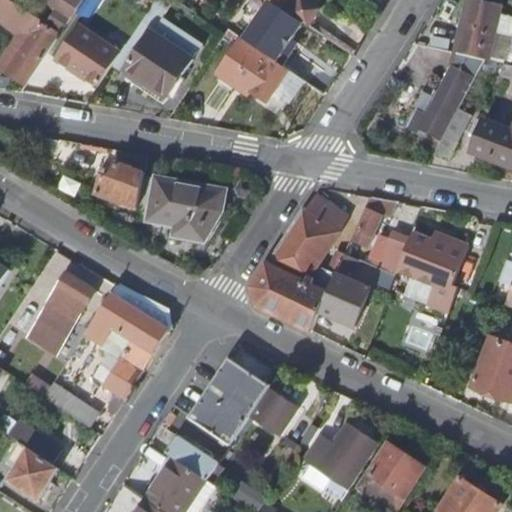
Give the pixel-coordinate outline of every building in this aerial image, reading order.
[(14,2),(10,0),(0,0),(0,8),(7,13),(14,2)] [(70,18),(81,0),(49,0),(48,2),(70,18)] [(306,23),(271,0),(263,0),(240,35),(280,62),(306,23)] [(271,0),(306,23),(311,26),(324,4),(318,0),(271,0)] [(483,57),(488,58),(500,4),(481,0),(467,0),(456,51),(483,57)] [(38,18),(14,2),(7,13),(31,29),(36,21),(38,18)] [(36,21),(31,29),(3,71),(22,84),(56,33),(36,21)] [(80,25),(58,59),(98,85),(120,52),(80,25)] [(151,29),(120,75),(163,103),(195,59),(151,29)] [(240,35),(215,70),(247,92),(251,88),(267,99),(274,90),(288,67),(280,62),(240,35)] [(483,57),(456,51),(455,56),(420,119),(412,113),(405,125),(433,141),(462,88),(465,90),(483,57)] [(301,76),(288,67),(274,90),(287,98),(301,76)] [(457,106),(431,153),(445,159),(469,112),(457,106)] [(511,126),(511,130),(482,119),(471,147),(511,164),(511,126)] [(137,217),(142,190),(130,183),(136,172),(124,165),(116,182),(108,178),(98,197),(137,217)] [(137,217),(137,219),(152,224),(154,220),(176,228),(172,240),(203,248),(226,194),(145,177),(142,190),(137,217)] [(260,304),(311,329),(320,308),(346,251),(339,248),(329,268),(319,264),(337,231),(345,211),(320,196),(310,211),(305,208),(253,285),(260,304)] [(390,200),(371,197),(357,227),(374,235),(390,200)] [(448,309),(457,285),(450,282),(464,243),(448,236),(446,244),(412,231),(408,244),(397,270),(432,283),(425,300),(448,309)] [(397,270),(408,244),(390,236),(380,264),(397,270)] [(360,256),(346,251),(320,308),(352,323),(370,286),(351,278),(360,256)] [(0,289),(11,272),(0,264),(0,289)] [(66,275),(37,323),(60,337),(79,304),(88,309),(96,294),(66,275)] [(119,286),(87,335),(104,346),(116,328),(134,339),(124,354),(120,351),(118,355),(122,358),(105,383),(128,398),(133,390),(173,331),(167,312),(139,297),(119,286)] [(60,337),(37,323),(27,339),(50,353),(60,337)] [(491,333),(472,383),(511,398),(511,324),(506,339),(491,333)] [(406,341),(433,347),(436,334),(409,327),(406,341)] [(63,381),(81,391),(99,359),(80,349),(63,381)] [(228,367),(192,422),(231,448),(250,420),(269,391),(271,389),(236,366),(228,367)] [(47,401),(96,423),(104,407),(55,384),(47,401)] [(269,391),(250,420),(279,439),(299,410),(269,391)] [(351,492),(381,446),(335,416),(307,462),(351,492)] [(21,444),(53,466),(64,450),(21,422),(11,437),(21,444)] [(176,460),(208,481),(209,482),(221,465),(180,437),(169,455),(176,460)] [(17,470),(9,483),(40,503),(62,471),(53,466),(21,444),(9,464),(17,470)] [(389,446),(361,490),(394,511),(398,511),(425,469),(389,446)] [(186,511),(208,481),(176,460),(149,502),(164,511),(186,511)] [(462,479),(440,511),(498,511),(503,506),(462,479)] [(164,511),(149,502),(142,511),(164,511)]
